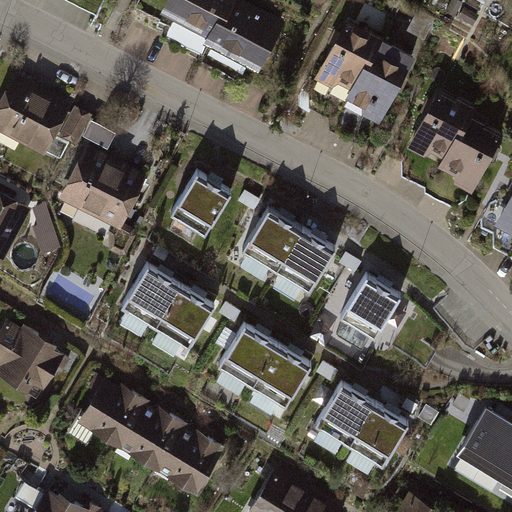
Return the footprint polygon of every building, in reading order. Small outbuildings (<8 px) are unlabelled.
[(167,0),(161,12),(207,36),(203,44),(260,75),(288,23),(244,0),(167,0)] [(409,65),(337,30),(306,91),(378,127),(409,65)] [(101,112),(23,71),(0,114),(0,122),(54,150),(65,129),(86,140),(101,112)] [(498,137),(427,101),(399,155),(470,191),(498,137)] [(152,179),(90,147),(66,194),(127,226),(152,179)] [(231,195),(199,175),(174,215),(207,235),(231,195)] [(511,186),(491,225),(511,236),(511,186)] [(0,260),(27,213),(0,198),(0,260)] [(335,254),(268,215),(246,253),(312,292),(335,254)] [(359,270),(365,253),(340,243),(337,250),(347,254),(343,264),(359,270)] [(213,310),(147,269),(125,306),(190,346),(213,310)] [(399,300),(367,281),(345,318),(378,337),(399,300)] [(62,356),(5,321),(0,328),(0,373),(37,397),(62,356)] [(308,367),(245,330),(223,368),(287,404),(308,367)] [(230,443),(104,374),(77,422),(204,491),(230,443)] [(405,425),(337,387),(317,423),(384,461),(405,425)] [(511,406),(492,394),(459,445),(511,478),(511,406)] [(298,482),(271,466),(244,511),(345,511),(346,510),(322,496),(298,482)] [(100,508),(52,481),(33,511),(98,511),(100,508)] [(430,496),(413,486),(396,511),(453,511),(454,511),(430,496)]
